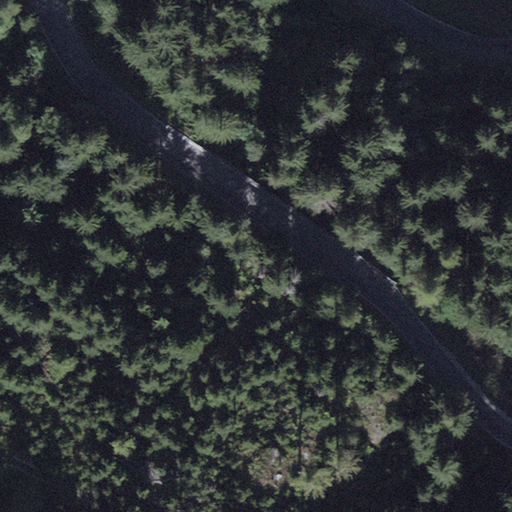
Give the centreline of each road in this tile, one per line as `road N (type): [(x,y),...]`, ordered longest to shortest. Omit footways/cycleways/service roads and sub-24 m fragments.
road 1 (tertiary): [(44,0),(81,75),(369,279),(456,380),(511,429)]
road 2 (tertiary): [(511,51),(472,57),(397,25),(366,0)]
